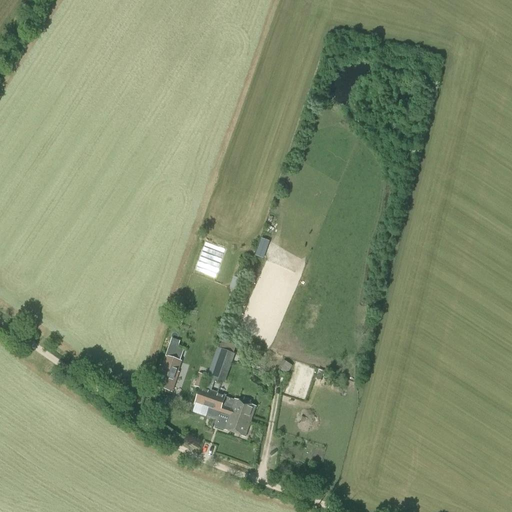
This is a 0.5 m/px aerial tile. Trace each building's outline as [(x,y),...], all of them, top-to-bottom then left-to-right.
[(206,243),(196,270),(215,277),(224,249),(206,243)] [(235,290),(239,279),(232,276),(228,287),(235,290)] [(221,340),(218,347),(233,353),(236,345),(221,340)] [(226,375),(231,362),(224,360),(224,359),(215,356),(208,377),(221,382),(223,374),(226,375)] [(286,374),(291,366),(284,362),(279,370),(286,374)] [(171,380),(158,376),(154,387),(167,391),(171,380)] [(210,392),(215,380),(207,378),(206,377),(205,383),(202,390),(210,392)] [(205,383),(196,380),(194,387),(201,389),(202,390),(205,383)] [(222,407),(225,397),(210,392),(202,390),(201,389),(195,406),(229,417),(224,430),(246,437),(250,424),(246,423),(239,420),(240,418),(236,417),(237,415),(230,413),(230,414),(221,410),(222,407)] [(246,423),(250,424),(255,408),(234,401),(231,410),(222,407),(221,410),(230,414),(230,413),(237,415),(236,417),(240,418),(239,420),(246,423)] [(97,462),(94,471),(103,474),(106,464),(97,462)] [(46,482),(51,470),(41,466),(36,478),(46,482)] [(136,508),(145,510),(147,504),(137,502),(136,508)]
